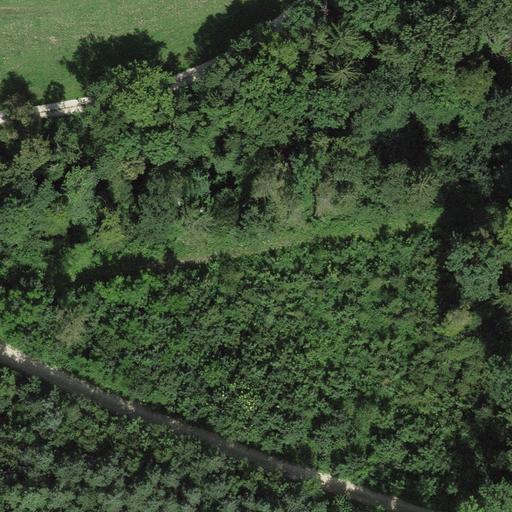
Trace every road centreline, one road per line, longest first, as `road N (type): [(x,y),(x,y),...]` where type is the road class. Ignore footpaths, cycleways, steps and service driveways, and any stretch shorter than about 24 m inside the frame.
road 1 (track): [(0,296),(511,212)]
road 2 (track): [(407,511),(136,417),(0,357)]
road 3 (track): [(0,119),(187,80),(253,44),(309,0)]
